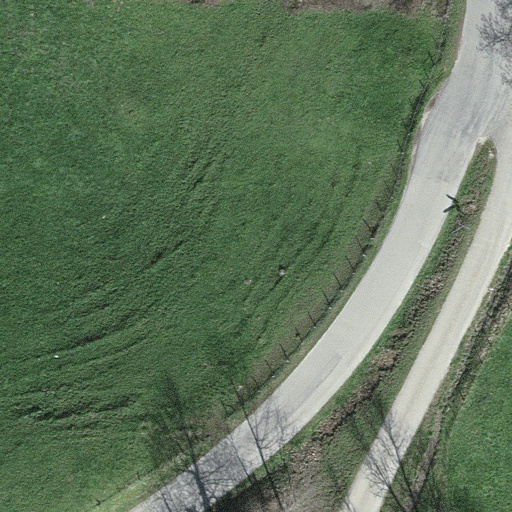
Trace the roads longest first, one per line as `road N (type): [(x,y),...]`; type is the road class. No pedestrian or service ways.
road 1 (unclassified): [(473,54),(422,190),(353,315),(247,427),(145,511)]
road 2 (unclassified): [(473,54),(501,108),(505,178),(480,250),(348,511)]
